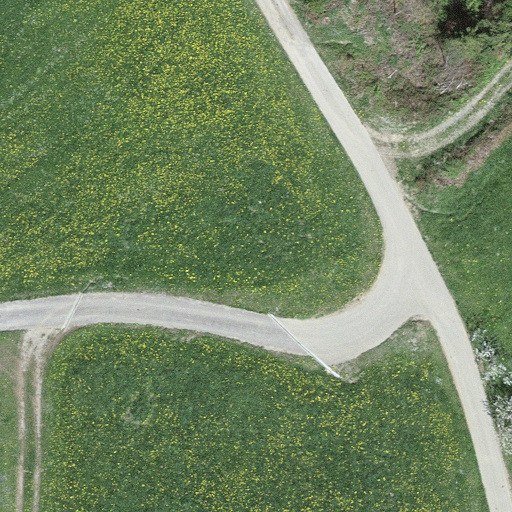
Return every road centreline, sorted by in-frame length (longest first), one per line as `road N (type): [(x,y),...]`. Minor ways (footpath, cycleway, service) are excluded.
road 1 (track): [(275,0),(398,189),(453,334),(500,511)]
road 2 (track): [(428,269),(335,340),(121,308),(0,317)]
